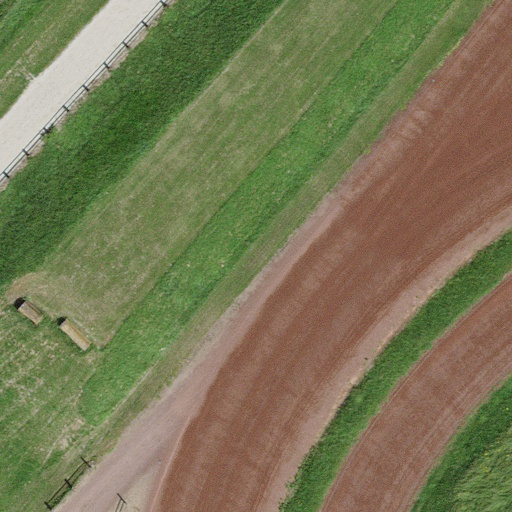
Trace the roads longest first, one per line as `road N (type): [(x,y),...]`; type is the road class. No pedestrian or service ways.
road 1 (track): [(88,511),(371,253)]
road 2 (track): [(511,81),(371,253)]
road 3 (track): [(139,0),(0,152)]
